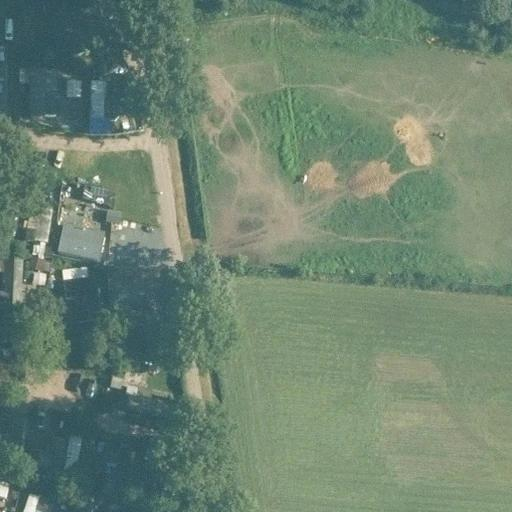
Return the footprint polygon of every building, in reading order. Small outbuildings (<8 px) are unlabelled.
[(72,151),(64,184),(118,198),(116,220),(161,229),(151,160),(72,151)] [(4,298),(0,298),(0,307),(4,308),(4,321),(21,321),(21,308),(25,308),(25,298),(21,298),(21,280),(24,280),(24,263),(4,263),(4,298)] [(89,283),(64,285),(65,302),(75,302),(77,325),(90,324),(89,322),(101,321),(97,288),(90,290),(89,283)] [(2,419),(0,453),(0,462),(22,464),(25,421),(2,419)] [(56,453),(49,483),(74,488),(84,439),(71,437),(68,455),(56,453)]
